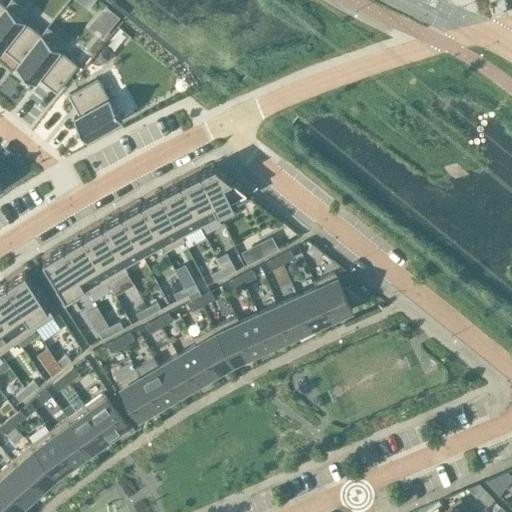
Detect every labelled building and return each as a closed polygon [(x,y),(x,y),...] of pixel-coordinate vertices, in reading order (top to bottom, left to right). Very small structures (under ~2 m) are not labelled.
[(0,50),(3,47),(17,59),(19,60),(20,61),(41,35),(41,34),(25,21),(31,13),(15,0),(9,0),(5,5),(6,6),(0,13),(0,50)] [(20,61),(19,60),(15,65),(34,81),(38,76),(56,91),(78,64),(60,50),(67,41),(47,26),(41,34),(41,35),(20,61)] [(79,112),(73,115),(85,137),(121,117),(109,95),(109,96),(97,76),(68,92),(79,112)] [(200,171),(198,171),(220,216),(221,215),(219,211),(234,203),(231,197),(245,191),(246,189),(232,177),(215,163),(205,168),(206,168),(200,171)] [(180,181),(179,181),(201,225),(220,216),(198,171),(185,178),(186,178),(180,181)] [(160,191),(159,192),(184,240),(184,239),(182,235),(201,225),(179,181),(166,188),(160,191)] [(140,201),(139,202),(165,250),(184,240),(159,192),(146,198),(146,199),(141,202),(140,201)] [(121,212),(120,213),(141,252),(159,242),(164,250),(165,250),(139,202),(126,209),(127,209),(121,212)] [(102,223),(100,224),(127,271),(128,270),(123,262),(130,258),(141,252),(120,213),(107,220),(102,223)] [(82,234),(81,235),(108,281),(109,281),(127,271),(100,224),(88,231),(83,234),(82,234)] [(63,245),(62,246),(90,292),(108,281),(81,235),(69,242),(69,243),(63,246),(63,245)] [(316,258),(322,251),(313,243),(307,250),(316,258)] [(243,252),(242,252),(248,262),(276,248),(276,247),(260,255),(255,245),(243,252)] [(50,254),(43,259),(57,282),(62,292),(65,296),(84,285),(89,293),(90,292),(62,246),(53,252),(50,254)] [(290,248),(278,254),(283,262),(294,256),(290,248)] [(278,254),(267,260),(271,268),(283,262),(278,254)] [(232,261),(221,267),(225,274),(236,269),(232,261)] [(215,279),(225,274),(221,267),(211,272),(215,279)] [(252,268),(240,274),(244,282),(256,276),(252,268)] [(6,282),(5,283),(35,328),(54,315),(52,313),(40,293),(33,283),(34,283),(25,269),(11,279),(12,279),(6,282)] [(335,270),(314,280),(331,317),(352,308),(349,302),(359,298),(346,286),(343,288),(335,270)] [(240,274),(229,280),(233,288),(244,282),(240,274)] [(316,285),(297,294),(312,326),(331,317),(314,280),(313,280),(316,285)] [(198,288),(194,281),(184,286),(188,293),(198,288)] [(0,315),(17,340),(35,328),(5,283),(0,286),(0,315)] [(188,293),(184,286),(174,291),(177,299),(188,293)] [(210,289),(199,295),(203,303),(214,298),(210,289)] [(297,294),(277,303),(292,335),(312,326),(297,294)] [(191,299),(187,301),(191,309),(203,303),(199,295),(191,299)] [(161,307),(157,300),(146,305),(150,313),(161,307)] [(277,303),(258,312),(272,344),(292,335),(277,303)] [(150,313),(146,305),(136,311),(140,318),(150,313)] [(168,311),(157,316),(161,325),(173,319),(168,311)] [(236,315),(235,315),(252,353),(272,344),(258,312),(239,320),(236,315)] [(0,352),(17,340),(0,315),(0,352)] [(214,325),(213,325),(233,361),(252,353),(235,315),(214,325)] [(157,316),(145,322),(150,331),(161,325),(157,316)] [(123,326),(119,319),(109,325),(112,332),(123,326)] [(112,332),(109,325),(98,330),(102,337),(112,332)] [(213,325),(193,337),(214,372),(233,361),(213,325)] [(130,330),(118,336),(123,345),(134,339),(130,330)] [(118,336),(107,342),(111,350),(123,345),(118,336)] [(195,342),(177,353),(195,383),(214,372),(193,337),(192,337),(195,342)] [(71,359),(66,352),(57,360),(62,366),(71,359)] [(177,353),(159,364),(177,394),(195,383),(177,353)] [(138,369),(137,369),(158,405),(177,394),(159,364),(156,359),(138,369)] [(62,366),(57,360),(47,367),(52,373),(62,366)] [(73,365),(63,373),(69,381),(79,373),(73,365)] [(137,369),(118,381),(138,416),(158,405),(137,369)] [(63,373),(53,382),(59,389),(69,381),(63,373)] [(38,385),(33,378),(24,386),(29,392),(38,385)] [(29,392),(24,386),(15,393),(20,399),(29,392)] [(46,387),(36,395),(42,402),(52,394),(46,387)] [(103,390),(85,403),(109,437),(127,423),(103,390)] [(8,399),(0,405),(0,407),(4,412),(13,405),(8,399)] [(85,403),(67,416),(91,449),(109,437),(85,403)] [(17,410),(9,416),(15,424),(25,415),(19,408),(17,410)] [(1,423),(0,423),(0,425),(5,432),(15,424),(9,416),(1,423)] [(67,416),(50,428),(74,462),(91,449),(67,416)] [(50,428),(30,442),(56,474),(74,462),(50,428)] [(30,442),(13,458),(40,489),(56,474),(30,442)] [(13,458),(0,469),(0,476),(24,503),(40,489),(13,458)] [(0,476),(0,509),(2,511),(14,511),(24,503),(0,476)] [(487,505),(494,498),(485,488),(478,495),(487,505)] [(472,511),(460,497),(441,511),(440,511),(438,508),(432,511),(472,511)]
